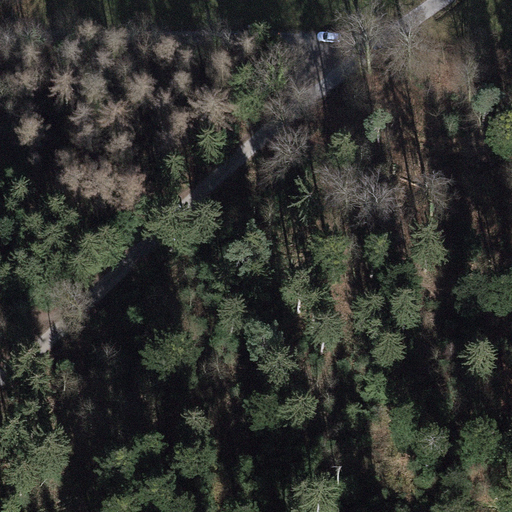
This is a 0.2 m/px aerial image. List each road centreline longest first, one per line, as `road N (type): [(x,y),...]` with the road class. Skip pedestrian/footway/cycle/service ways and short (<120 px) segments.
road 1 (track): [(383,46),(252,146),(0,380)]
road 2 (track): [(0,35),(383,46)]
